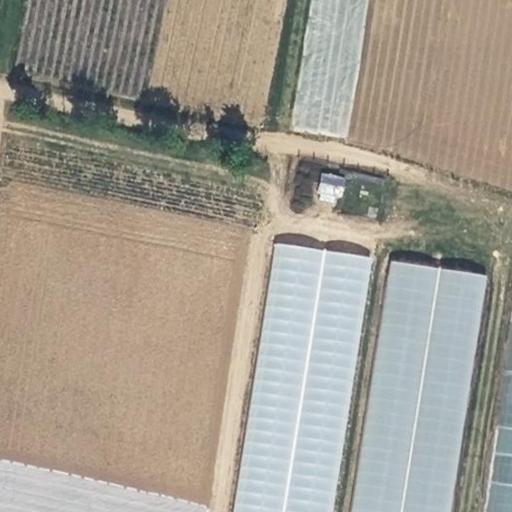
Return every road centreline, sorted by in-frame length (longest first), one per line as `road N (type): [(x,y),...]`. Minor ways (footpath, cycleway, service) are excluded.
road 1 (track): [(511,205),(287,138),(0,77)]
road 2 (track): [(299,0),(287,138),(232,511)]
road 3 (track): [(507,204),(463,511)]
road 4 (track): [(0,131),(278,191)]
road 5 (track): [(0,127),(20,0)]
